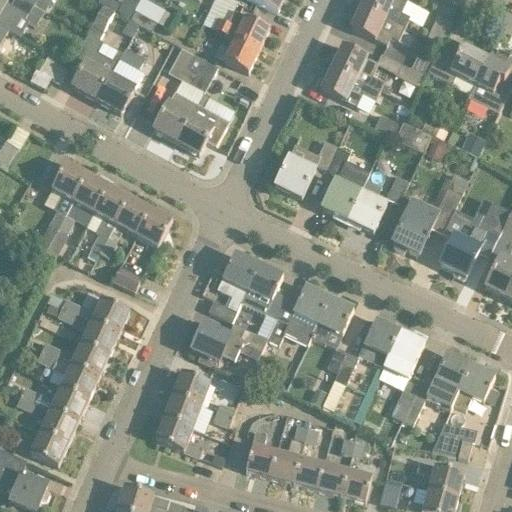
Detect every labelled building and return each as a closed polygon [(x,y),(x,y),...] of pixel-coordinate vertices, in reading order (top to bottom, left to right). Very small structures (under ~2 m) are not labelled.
[(0,30),(5,34),(9,36),(21,17),(27,20),(33,10),(16,0),(11,11),(6,8),(8,6),(0,1),(0,30)] [(16,0),(33,10),(39,0),(16,0)] [(285,0),(247,0),(245,4),(276,19),(285,0)] [(366,0),(361,12),(399,30),(404,33),(410,19),(402,16),(407,7),(392,0),(366,0)] [(142,4),(135,17),(156,28),(163,15),(142,4)] [(93,57),(99,46),(103,39),(115,18),(103,11),(91,32),(81,52),(92,58),(93,58),(93,57)] [(398,46),(404,33),(399,30),(361,12),(350,34),(386,51),(390,42),(398,46)] [(151,37),(156,28),(135,17),(130,26),(151,37)] [(211,34),(225,41),(258,57),(269,35),(233,18),(228,29),(216,23),(211,34)] [(427,43),(441,50),(451,28),(437,21),(427,43)] [(225,41),(220,52),(229,56),(224,68),(248,79),(258,57),(225,41)] [(455,81),(475,91),(488,65),(463,52),(459,59),(441,50),(427,79),(450,90),(455,81)] [(331,74),(380,97),(384,89),(371,83),(378,69),(342,52),(331,74)] [(144,64),(126,54),(119,66),(119,65),(116,70),(96,106),(121,120),(144,79),(137,76),(144,64)] [(193,61),(184,57),(182,55),(168,81),(202,99),(203,98),(191,92),(198,78),(187,73),(193,61)] [(511,66),(492,56),(488,65),(475,91),(468,105),(498,120),(511,92),(511,77),(509,76),(511,70),(511,66)] [(92,58),(91,59),(86,68),(72,93),(96,106),(116,70),(93,57),(93,58),(92,58)] [(48,58),(38,76),(60,89),(71,71),(48,58)] [(217,74),(193,61),(187,73),(198,78),(191,92),(203,98),(202,99),(203,100),(217,74)] [(426,81),(401,70),(396,82),(420,93),(426,81)] [(375,106),(380,97),(331,74),(321,96),(355,112),(361,99),(375,106)] [(174,98),(168,109),(153,135),(176,148),(190,121),(196,110),(174,98)] [(202,99),(196,110),(190,121),(176,148),(199,161),(206,148),(215,153),(229,128),(203,114),(209,103),(203,100),(202,99)] [(374,132),(395,142),(400,131),(379,121),(374,132)] [(393,145),(399,148),(423,159),(431,141),(402,127),(400,131),(395,142),(393,145)] [(0,172),(7,176),(19,155),(0,144),(0,143),(0,172)] [(314,170),(327,176),(337,153),(324,148),(314,170)] [(350,159),(337,153),(327,176),(338,181),(322,215),(347,227),(366,186),(368,183),(354,177),(352,170),(346,167),(350,159)] [(301,205),(315,176),(289,164),(275,193),(276,193),(277,191),(290,197),(289,199),(301,205)] [(51,196),(62,202),(54,216),(56,217),(33,260),(41,265),(65,222),(73,208),(87,181),(66,169),(51,196)] [(73,208),(94,220),(108,193),(87,181),(73,208)] [(409,188),(399,183),(396,182),(386,204),(399,210),(401,205),(409,188)] [(381,193),(366,186),(347,227),(373,239),(386,211),(374,206),(381,193)] [(438,216),(451,222),(454,216),(465,193),(451,187),(438,216)] [(99,260),(107,245),(115,231),(129,204),(108,193),(94,220),(104,225),(96,239),(98,241),(90,255),(99,260)] [(115,231),(136,243),(150,216),(129,204),(115,231)] [(419,260),(431,234),(430,233),(437,219),(426,214),(425,216),(401,205),(399,210),(396,214),(388,232),(398,236),(392,248),(419,260)] [(466,284),(474,266),(478,258),(488,263),(500,239),(511,218),(488,206),(473,235),(450,224),(442,240),(452,245),(440,271),(466,284)] [(511,215),(511,218),(500,239),(511,245),(511,215)] [(136,243),(140,245),(158,255),(172,228),(150,216),(136,243)] [(74,227),(65,222),(41,265),(51,270),(67,242),(66,241),(74,227)] [(116,250),(107,245),(99,260),(108,264),(116,250)] [(213,307),(208,318),(232,329),(241,309),(258,272),(234,261),(217,296),(228,301),(223,311),(213,307)] [(511,305),(511,268),(505,265),(500,263),(485,293),(511,307),(511,305)] [(241,309),(276,326),(288,300),(277,295),(283,284),(258,272),(241,309)] [(135,299),(142,284),(120,273),(112,288),(135,299)] [(278,351),(283,341),(307,352),(311,344),(317,330),(329,305),(304,294),(299,305),(288,300),(276,326),(267,345),(278,351)] [(101,306),(95,319),(51,299),(47,307),(63,315),(119,341),(129,319),(101,306)] [(329,305),(317,330),(311,344),(323,349),(329,335),(342,341),(353,317),(329,305)] [(59,323),(87,337),(81,350),(109,363),(119,341),(63,315),(59,323)] [(399,339),(375,327),(358,363),(383,375),(388,363),(399,339)] [(191,356),(200,360),(197,367),(213,375),(217,367),(218,368),(222,361),(234,366),(241,350),(261,358),(267,345),(235,330),(231,340),(220,336),(219,337),(203,330),(191,356)] [(399,339),(388,363),(383,375),(407,387),(424,350),(399,339)] [(45,349),(41,358),(71,372),(99,384),(109,363),(81,350),(75,363),(45,349)] [(337,379),(347,358),(336,353),(327,374),(337,379)] [(99,384),(71,372),(41,358),(37,366),(53,374),(52,375),(66,381),(61,394),(88,407),(99,384)] [(329,424),(348,384),(358,363),(347,358),(337,379),(334,387),(318,419),(329,424)] [(449,417),(453,410),(453,409),(459,396),(470,372),(446,361),(434,385),(446,390),(436,411),(449,417)] [(495,384),(470,372),(459,396),(453,409),(453,410),(466,416),(472,403),(483,408),(495,384)] [(181,379),(172,402),(201,413),(210,390),(181,379)] [(407,387),(397,407),(390,422),(401,427),(408,412),(418,392),(407,387)] [(418,392),(408,412),(401,427),(412,432),(429,397),(418,392)] [(20,402),(36,409),(40,401),(24,393),(20,402)] [(78,429),(88,407),(61,394),(50,416),(78,429)] [(36,409),(20,402),(16,411),(32,419),(36,409)] [(193,435),(201,413),(172,402),(164,424),(193,435)] [(220,409),(216,419),(232,424),(235,415),(220,409)] [(78,429),(50,416),(40,438),(68,451),(78,429)] [(228,434),(232,424),(216,419),(213,428),(228,434)] [(187,450),(193,435),(164,424),(155,448),(199,464),(203,455),(187,450)] [(475,438),(444,431),(431,459),(453,463),(457,445),(472,449),(475,438)] [(287,461),(277,459),(270,484),(293,491),(300,465),(304,449),(308,434),(298,432),(294,446),(291,445),(287,461)] [(318,437),(308,434),(304,449),(315,451),(318,437)] [(58,473),(68,451),(40,438),(34,451),(19,444),(15,453),(58,473)] [(245,478),(270,484),(277,459),(263,455),(266,441),(256,438),(245,478)] [(341,458),(351,461),(355,447),(345,444),(341,458)] [(355,447),(351,461),(362,464),(366,450),(355,447)] [(467,467),(472,450),(462,447),(457,464),(467,467)] [(50,499),(46,494),(47,492),(21,481),(26,468),(0,456),(0,488),(15,495),(10,508),(18,511),(38,511),(41,506),(47,506),(50,499)] [(324,471),(300,465),(293,491),(317,497),(324,471)] [(432,482),(428,497),(457,505),(464,481),(418,469),(416,478),(432,482)] [(347,477),(324,471),(317,497),(340,503),(347,477)] [(371,483),(347,477),(340,503),(365,509),(371,483)] [(389,511),(394,511),(399,494),(400,489),(385,485),(379,509),(389,511)] [(151,511),(167,511),(169,507),(124,493),(118,511),(150,511),(151,511)] [(455,511),(457,505),(428,497),(424,511),(408,506),(406,511),(455,511)]
